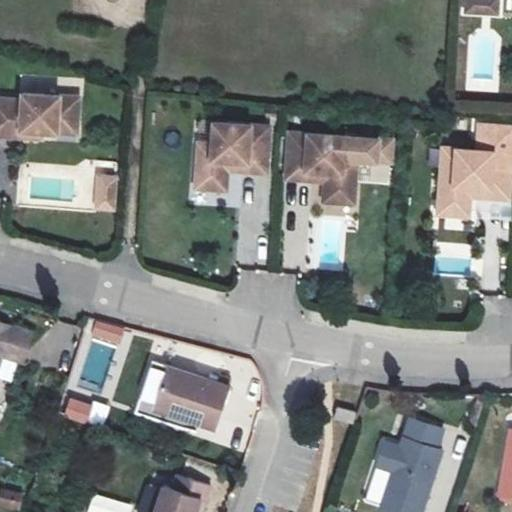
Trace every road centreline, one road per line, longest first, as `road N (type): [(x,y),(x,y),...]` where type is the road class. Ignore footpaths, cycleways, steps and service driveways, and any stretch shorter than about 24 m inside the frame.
road 1 (residential): [(294,340),(0,267)]
road 2 (residential): [(511,365),(387,360),(294,340)]
road 3 (residential): [(237,511),(294,340)]
